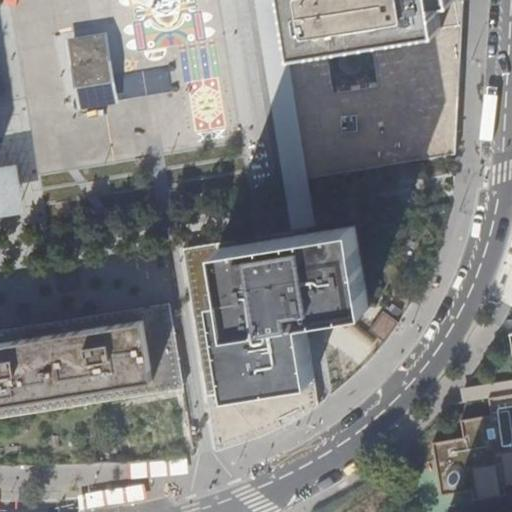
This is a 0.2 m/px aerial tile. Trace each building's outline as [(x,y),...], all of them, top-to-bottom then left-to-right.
[(279,0),(254,0),(291,227),(316,223),(279,0)] [(463,0),(278,0),(308,177),(455,152),(457,114),(461,42),(463,0)] [(122,54),(79,61),(85,99),(128,92),(122,54)] [(17,158),(0,161),(0,214),(26,210),(17,158)] [(369,307),(355,225),(281,237),(280,232),(219,242),(183,248),(216,450),(227,447),(249,439),(270,431),(284,423),(300,415),(319,403),(315,380),(305,318),(315,316),(369,307)] [(184,377),(175,316),(143,321),(0,343),(0,405),(23,401),(94,391),(153,382),(184,377)] [(511,329),(510,330),(511,340),(511,391),(489,395),(492,413),(461,417),(464,435),(433,440),(441,493),(472,488),(474,498),(507,493),(505,483),(511,481),(511,329)] [(511,378),(461,386),(464,400),(489,395),(511,391),(511,378)]
